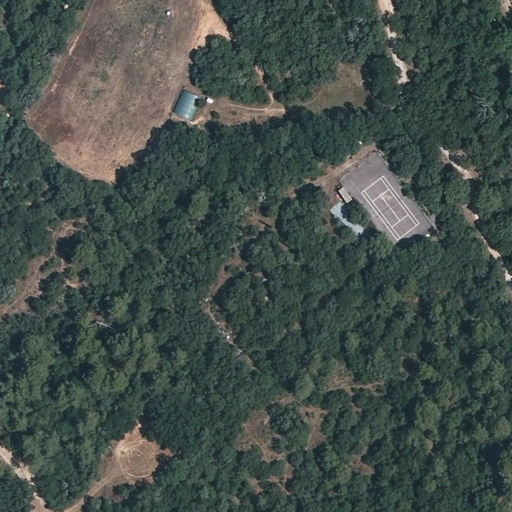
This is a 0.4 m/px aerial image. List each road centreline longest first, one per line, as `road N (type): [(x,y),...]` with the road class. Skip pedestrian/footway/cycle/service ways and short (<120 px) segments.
road 1 (track): [(383,0),(408,110),(472,186),(475,211),(511,286)]
road 2 (track): [(68,0),(0,126)]
